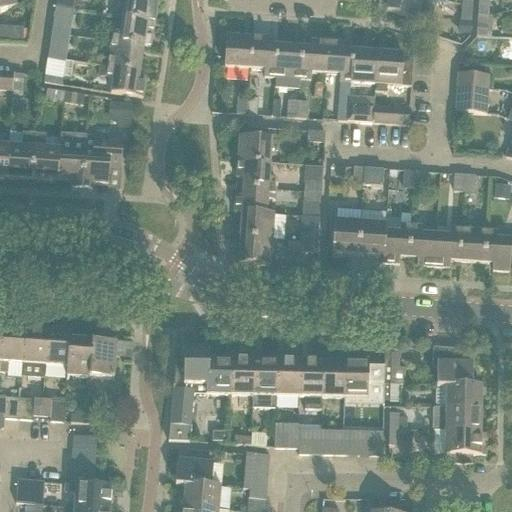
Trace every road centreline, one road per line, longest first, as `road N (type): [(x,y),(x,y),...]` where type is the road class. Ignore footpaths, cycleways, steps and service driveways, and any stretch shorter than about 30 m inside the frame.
road 1 (unclassified): [(223,292),(511,315)]
road 2 (residential): [(511,479),(306,474),(289,492),(288,511)]
road 3 (unclassified): [(223,292),(156,246),(121,233),(66,230)]
road 4 (unclassified): [(66,230),(179,291),(223,292)]
